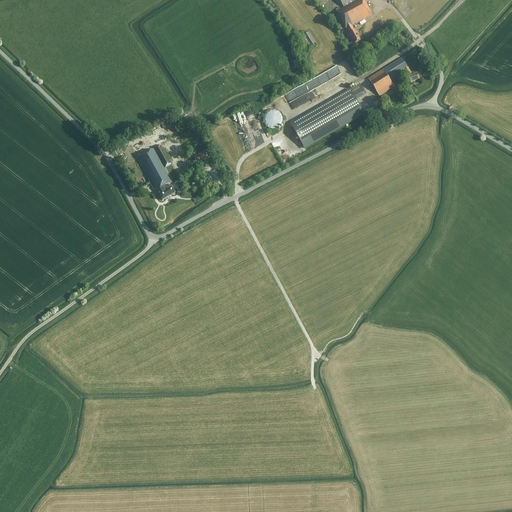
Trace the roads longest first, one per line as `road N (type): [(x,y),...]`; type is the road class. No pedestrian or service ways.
road 1 (tertiary): [(154,238),(394,115),(431,106)]
road 2 (tertiary): [(154,238),(106,156),(0,53)]
road 3 (unclassified): [(0,375),(31,333),(154,238)]
